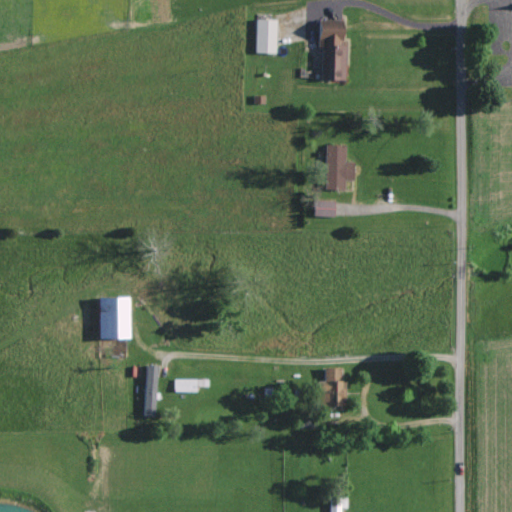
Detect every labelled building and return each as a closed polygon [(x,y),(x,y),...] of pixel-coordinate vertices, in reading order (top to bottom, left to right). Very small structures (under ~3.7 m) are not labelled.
[(253,54),(273,54),(274,21),(254,21),(253,54)] [(319,81),(343,82),(344,42),(341,41),(342,22),(317,21),(317,49),(320,49),(319,81)] [(342,163),(342,147),(323,146),(322,191),(341,192),(342,181),(350,182),(351,163),(342,163)] [(332,218),(332,202),(313,202),(312,218),(332,218)] [(96,296),(96,337),(126,338),(127,297),(96,296)] [(340,368),(321,368),(322,381),(315,381),(316,408),(342,407),(340,368)] [(194,380),(172,379),(172,392),(194,392),(194,380)] [(337,511),(338,508),(344,508),(344,497),(327,497),(327,511),(337,511)]
